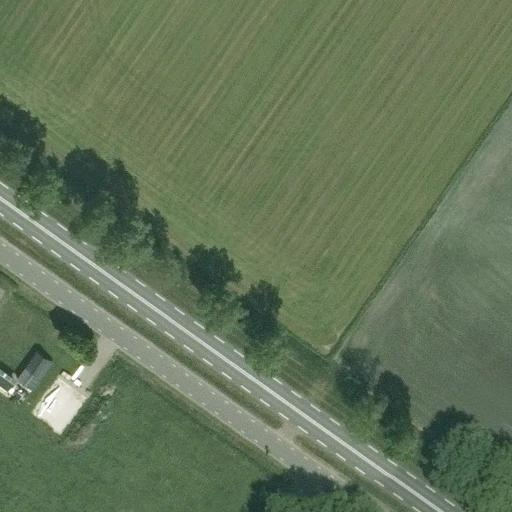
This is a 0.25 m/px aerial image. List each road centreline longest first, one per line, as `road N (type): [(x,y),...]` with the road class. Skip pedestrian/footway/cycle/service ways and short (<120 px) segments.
road 1 (primary): [(440,511),(0,198)]
road 2 (unclassified): [(368,511),(0,253)]
